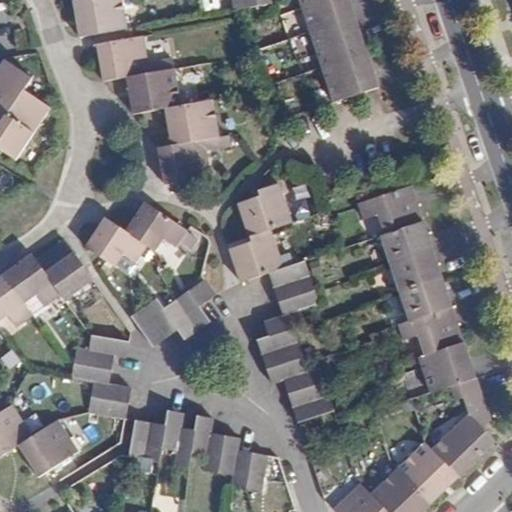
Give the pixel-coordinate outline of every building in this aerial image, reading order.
[(121,0),(80,0),(74,1),(80,37),(127,29),(121,0)] [(234,0),(236,9),(275,1),(274,0),(234,0)] [(349,0),(298,0),(308,30),(354,16),(349,0)] [(0,7),(0,42),(19,38),(11,5),(0,7)] [(354,16),(308,30),(320,67),(366,52),(354,16)] [(125,77),(149,74),(142,35),(95,42),(101,81),(125,77)] [(366,52),(320,67),(331,103),(378,88),(366,52)] [(31,81),(5,63),(0,69),(0,149),(15,160),(50,111),(24,91),(31,81)] [(170,70),(149,74),(125,77),(131,113),(163,108),(176,105),(170,70)] [(210,100),(176,105),(163,108),(169,145),(217,137),(210,100)] [(217,137),(169,145),(158,146),(164,185),(169,184),(212,177),(208,152),(229,148),(227,135),(217,137)] [(233,205),(245,242),(273,233),(271,228),(287,222),(275,185),(251,193),(253,199),(233,205)] [(378,215),(385,235),(422,222),(411,188),(358,206),(363,220),(378,215)] [(127,232),(148,245),(159,252),(167,240),(177,246),(188,230),(147,203),(127,232)] [(136,262),(148,245),(127,232),(105,217),(86,247),(109,262),(120,269),(128,257),(136,262)] [(390,264),(432,251),(422,222),(385,235),(380,236),(390,264)] [(284,268),(273,233),(245,242),(229,247),(240,282),(268,273),(284,268)] [(36,263),(62,300),(66,305),(94,285),(65,243),(36,263)] [(390,264),(400,294),(442,279),(432,251),(390,264)] [(45,312),(62,300),(36,263),(32,257),(4,277),(29,313),(40,305),(45,312)] [(284,268),(268,273),(273,287),(309,275),(304,261),(284,268)] [(309,275),(273,287),(277,300),(313,289),(309,275)] [(29,313),(4,277),(0,279),(0,331),(1,333),(12,325),(17,332),(34,320),(29,313)] [(188,289),(200,305),(214,295),(202,278),(188,289)] [(409,321),(451,307),(442,279),(400,294),(409,321)] [(210,320),(200,305),(188,289),(175,298),(198,329),(210,320)] [(317,299),(313,289),(277,300),(278,303),(282,315),(299,310),(318,304),(317,299)] [(198,329),(175,298),(163,308),(178,328),(185,338),(198,329)] [(144,308),(166,337),(178,328),(163,308),(156,299),(144,308)] [(417,334),(423,353),(462,340),(451,307),(409,321),(397,325),(402,339),(417,334)] [(154,346),(166,337),(144,308),(132,317),(154,346)] [(299,310),(282,315),(264,321),(269,336),(295,327),(304,324),(299,310)] [(295,327),(269,336),(258,339),(264,356),(301,344),(298,335),(295,327)] [(89,349),(114,353),(126,355),(128,341),(92,335),(89,349)] [(423,392),(452,382),(474,375),(462,340),(423,353),(411,357),(423,392)] [(301,344),(264,356),(269,370),(305,358),(301,344)] [(77,347),(75,361),(112,368),(114,353),(89,349),(77,347)] [(310,371),(305,358),(269,370),(273,383),(283,380),(310,371)] [(112,368),(75,361),(72,377),(94,381),(109,383),(112,368)] [(317,369),(310,371),(283,380),(288,395),(322,384),(317,369)] [(474,375),(452,382),(458,398),(463,396),(469,414),(474,420),(488,415),(474,375)] [(94,381),(91,396),(129,402),(132,387),(109,383),(94,381)] [(322,384),(288,395),(292,408),(327,397),(324,390),(322,384)] [(126,418),(129,402),(91,396),(88,411),(126,418)] [(331,410),(327,397),(292,408),(296,421),(331,410)] [(0,457),(16,447),(32,437),(13,406),(8,408),(0,413),(0,457)] [(162,448),(177,451),(181,429),(184,415),(169,412),(166,426),(162,448)] [(469,414),(431,450),(458,478),(496,442),(474,420),(469,414)] [(192,454),(209,457),(213,435),(215,421),(199,417),(196,432),(192,454)] [(131,457),(144,460),(151,423),(137,420),(130,457),(131,457)] [(55,423),(32,437),(16,447),(35,478),(51,467),(74,453),(55,423)] [(151,423),(144,460),(159,462),(162,448),(166,426),(151,423)] [(192,454),(196,432),(181,429),(177,451),(174,464),(190,467),(192,454)] [(206,471),(220,473),(228,438),(213,435),(209,457),(206,471)] [(228,438),(220,473),(236,476),(240,452),(242,441),(228,438)] [(424,443),(397,468),(432,502),(458,478),(431,450),(424,443)] [(233,489),(247,491),(253,455),(240,452),(236,476),(233,489)] [(253,455),(247,491),(260,494),(267,457),(253,455)] [(421,511),(432,502),(397,468),(370,494),(387,511),(421,511)] [(333,511),(387,511),(370,494),(360,483),(332,510),(333,511)]
